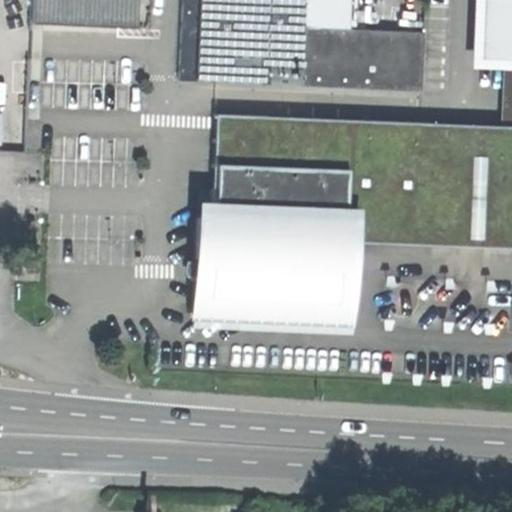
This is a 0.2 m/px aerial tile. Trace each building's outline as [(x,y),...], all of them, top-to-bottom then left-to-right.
[(133,0),(28,0),(28,23),(132,28),(133,0)] [(297,86),(300,0),(195,0),(192,81),(297,86)] [(300,0),(297,86),(418,90),(420,32),(344,29),(345,0),(300,0)] [(511,0),(478,0),(476,59),(498,60),(509,60),(509,65),(511,65),(511,0)] [(511,65),(509,65),(509,60),(498,60),(496,125),(511,125),(511,65)] [(511,148),(427,145),(428,123),(211,114),(209,165),(343,170),(341,223),(348,224),(347,242),(511,248),(511,148)] [(511,125),(496,125),(428,123),(427,145),(511,148),(511,125)] [(344,322),(347,242),(348,224),(341,223),(343,170),(209,165),(207,217),(194,216),(192,261),(184,261),(186,279),(192,279),(190,316),(344,322)]
